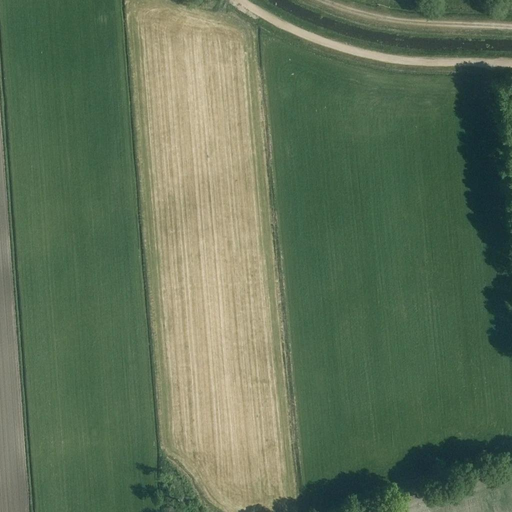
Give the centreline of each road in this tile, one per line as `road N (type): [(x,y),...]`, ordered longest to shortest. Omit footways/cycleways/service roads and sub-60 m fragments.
road 1 (track): [(240,0),(352,51),(511,64)]
road 2 (track): [(320,0),(390,20),(511,27)]
